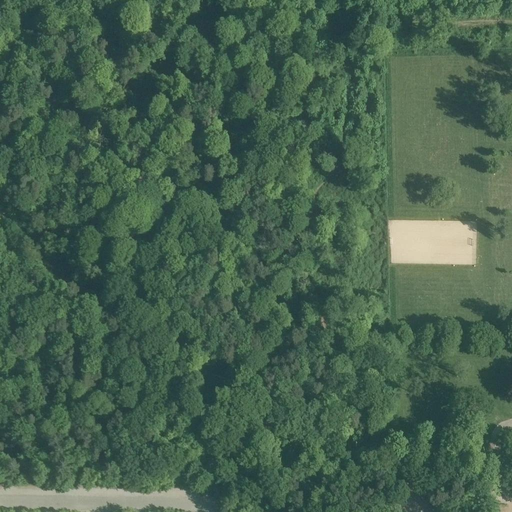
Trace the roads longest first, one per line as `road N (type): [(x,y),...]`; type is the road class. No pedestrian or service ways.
road 1 (track): [(511,22),(0,18)]
road 2 (track): [(0,210),(119,328),(210,455)]
road 3 (track): [(305,286),(211,53),(229,23)]
road 4 (track): [(210,455),(389,457)]
road 5 (track): [(119,328),(0,359)]
road 6 (track): [(389,457),(511,459)]
